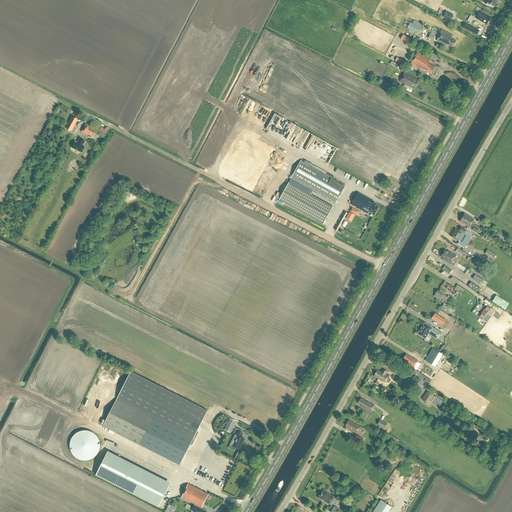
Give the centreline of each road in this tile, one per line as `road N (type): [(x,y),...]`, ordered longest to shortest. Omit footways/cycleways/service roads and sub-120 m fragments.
road 1 (primary): [(246,511),(511,37)]
road 2 (unclassified): [(279,511),(511,101)]
